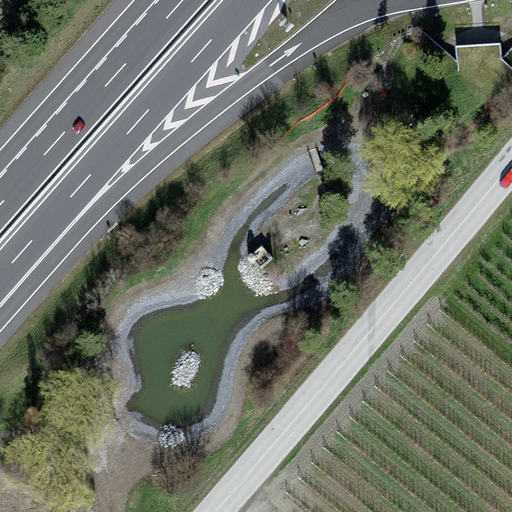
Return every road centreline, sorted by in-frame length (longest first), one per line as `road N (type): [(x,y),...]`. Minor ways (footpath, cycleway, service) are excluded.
road 1 (unclassified): [(511,163),(211,511)]
road 2 (motorway): [(0,276),(249,0)]
road 3 (motorway): [(180,0),(0,204)]
